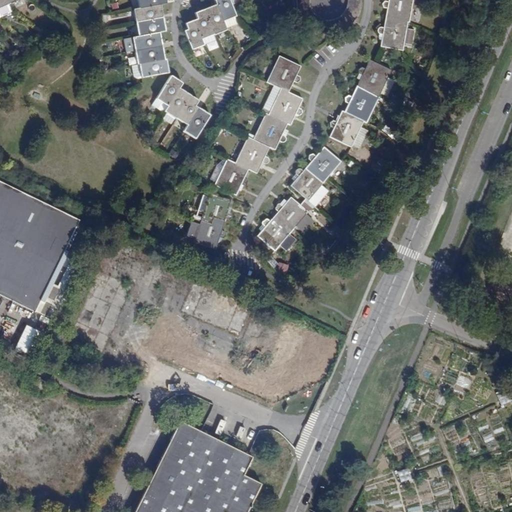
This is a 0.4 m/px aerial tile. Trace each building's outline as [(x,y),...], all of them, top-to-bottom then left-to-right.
[(0,0),(0,18),(12,13),(10,11),(7,6),(4,0),(0,0)] [(214,0),(216,4),(225,28),(238,21),(238,20),(229,0),(214,0)] [(295,0),(295,3),(295,9),(296,10),(297,14),(299,18),(302,23),(306,27),(310,30),(314,33),(320,34),(325,35),(330,35),(335,34),(340,33),(344,31),(348,29),(351,25),(354,22),(357,18),(358,14),(360,9),(360,4),(360,0),(348,0),(348,1),(349,4),(348,7),(347,9),(346,13),(345,15),(343,17),(341,19),(338,21),(335,22),(332,23),(329,23),(326,23),(322,22),(319,22),(317,20),(314,18),(312,15),(310,13),(309,9),(308,7),(308,4),(308,0),(295,0)] [(409,0),(379,0),(381,2),(384,2),(383,19),(395,20),(396,13),(406,14),(408,14),(409,0)] [(160,3),(139,6),(133,7),(135,22),(162,17),(160,3)] [(225,28),(216,4),(203,10),(212,33),(225,28)] [(193,18),(203,43),(214,39),(212,33),(203,10),(195,12),(197,17),(193,18)] [(395,20),(383,19),(382,24),(380,23),(378,24),(377,25),(376,27),(376,29),(377,29),(379,30),(381,30),(380,41),(403,43),(404,36),(412,37),(414,22),(405,21),(406,14),(396,13),(395,20)] [(162,17),(135,22),(138,36),(159,32),(165,31),(162,17)] [(203,43),(193,18),(184,21),(187,28),(183,30),(190,47),(203,43)] [(159,32),(138,36),(131,37),(134,51),(162,46),(159,32)] [(162,46),(134,51),(136,63),(164,58),(162,46)] [(273,86),(288,92),(293,82),(296,84),(301,82),(300,78),(296,76),(300,67),(279,57),(266,83),(273,86)] [(166,58),(164,58),(136,63),(131,64),(133,74),(136,76),(141,75),(167,71),(166,58)] [(356,85),(379,96),(380,93),(387,96),(395,81),(388,77),(391,70),(378,64),(368,59),(363,70),(361,69),(356,70),(358,75),(360,76),(356,85)] [(155,100),(166,107),(178,89),(181,83),(169,76),(155,100)] [(344,111),(363,120),(367,121),(379,96),(356,85),(351,96),(347,94),(344,96),(345,100),(348,102),(344,111)] [(271,110),(268,115),(287,123),(289,125),(294,114),(297,116),(301,114),(300,110),(297,108),(302,99),(288,92),(273,86),(264,107),(271,110)] [(189,96),(178,89),(166,107),(163,112),(165,114),(161,120),(170,125),(175,118),(189,96)] [(189,96),(175,118),(186,125),(197,108),(194,107),(197,102),(189,96)] [(197,108),(186,125),(182,132),(194,139),(209,116),(197,108)] [(363,120),(344,111),(342,110),(339,115),(336,121),(334,119),(333,119),(329,121),(330,125),(333,127),(329,136),(351,146),(352,143),(357,146),(366,128),(360,125),(363,120)] [(279,139),(282,140),(284,140),(285,140),(286,138),(287,137),(286,136),(286,135),(285,134),(282,133),(287,123),(268,115),(265,113),(253,139),(268,147),(274,149),(279,139)] [(264,157),(268,147),(253,139),(247,136),(235,163),(247,169),(256,173),(261,163),(264,164),(265,165),(267,164),(268,163),(269,162),(269,161),(268,160),(268,159),(266,158),(264,157)] [(317,171),(326,178),(340,161),(324,147),(316,156),(313,154),(309,154),(308,159),(311,161),(305,169),(313,176),(317,171)] [(247,169),(235,163),(226,159),(225,163),(221,161),(216,167),(210,180),(215,183),(214,186),(234,195),(240,183),(243,185),(244,184),(246,184),(247,183),(247,181),(247,180),(247,179),(246,178),(243,177),(247,169)] [(313,176),(305,169),(301,173),(298,170),(296,170),(295,171),(294,172),(294,174),(294,176),(297,178),(290,187),(307,201),(326,178),(317,171),(313,176)] [(0,294),(26,307),(34,311),(79,221),(0,182),(0,294)] [(202,214),(201,220),(211,224),(213,218),(224,221),(226,216),(228,217),(232,215),(231,211),(228,209),(231,200),(209,193),(207,200),(201,198),(196,212),(202,214)] [(277,213),(271,220),(279,227),(283,222),(291,229),(305,212),(301,208),(289,198),(280,208),(278,206),(277,206),(275,207),(274,208),(274,210),(274,211),(277,213)] [(211,224),(201,220),(193,218),(192,222),(190,222),(186,236),(194,239),(193,242),(215,249),(219,237),(222,239),(226,236),(224,232),(221,231),(224,221),(213,218),(211,224)] [(279,227),(271,220),(267,225),(266,225),(260,239),(273,250),(291,229),(283,222),(279,227)] [(257,237),(260,239),(266,225),(265,224),(263,223),(261,224),(260,225),(260,227),(260,229),(262,230),(257,237)] [(428,408),(424,418),(430,421),(434,411),(428,408)] [(249,456),(178,422),(134,511),(242,511),(257,483),(240,475),(249,456)] [(440,467),(427,472),(430,479),(443,474),(440,467)] [(395,472),(399,483),(410,480),(406,468),(395,472)] [(397,496),(386,499),(387,505),(398,503),(397,496)]
